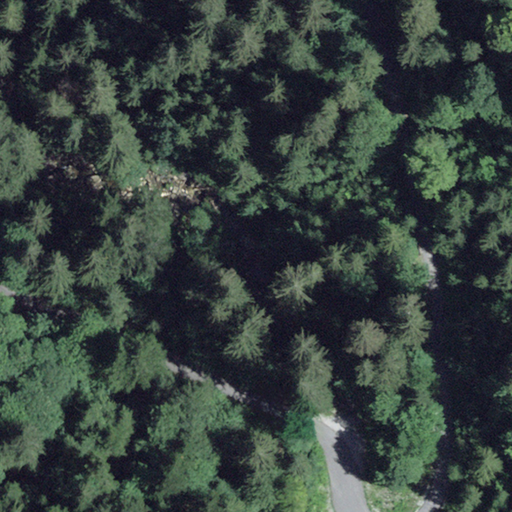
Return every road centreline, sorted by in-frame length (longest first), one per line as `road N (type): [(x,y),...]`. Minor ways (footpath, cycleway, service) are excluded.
road 1 (unclassified): [(364,0),(409,158),(450,397),(452,475),(431,511)]
road 2 (unclassified): [(354,511),(324,435),(307,419),(88,326),(0,273)]
